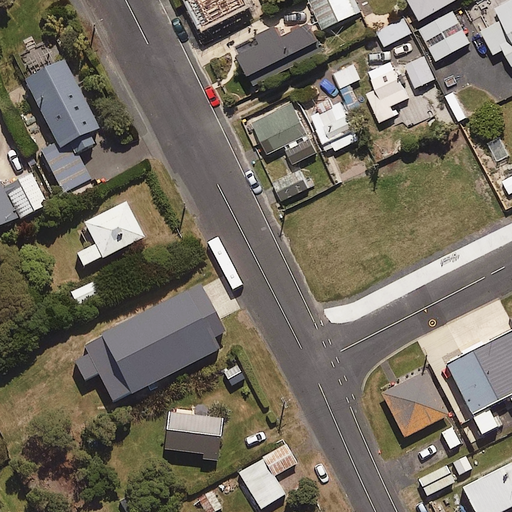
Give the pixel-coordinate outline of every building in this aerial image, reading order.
[(311,0),(314,6),(325,28),(361,10),(356,0),(311,0)] [(413,0),(424,18),(454,0),(413,0)] [(511,0),(510,0),(498,7),(505,17),(484,30),(497,52),(506,47),(511,56),(511,0)] [(323,37),(320,31),(309,8),(238,44),(258,84),(271,77),(266,66),(323,37)] [(439,59),(471,41),(455,10),(416,31),(424,46),(430,43),(439,59)] [(386,45),(413,31),(405,17),(379,31),(386,45)] [(24,74),(58,141),(41,150),(49,166),(63,193),(91,179),(78,152),(95,143),(90,133),(100,128),(55,39),(20,57),(28,72),(24,74)] [(417,86),(436,78),(426,55),(407,63),(417,86)] [(353,60),(334,70),(356,113),(366,108),(352,80),(361,76),(353,60)] [(393,104),(409,97),(394,61),(371,71),(379,89),(370,93),(382,121),(397,114),(393,104)] [(296,163),(321,150),(294,99),(253,120),(269,152),(286,143),(296,163)] [(343,103),(314,117),(329,147),(332,145),(335,151),(361,138),(343,103)] [(358,172),(370,167),(362,146),(350,151),(358,172)] [(284,199),(308,188),(299,170),(275,182),(284,199)] [(33,173),(2,188),(0,182),(0,226),(47,204),(33,173)] [(85,266),(144,237),(127,202),(82,224),(93,246),(78,253),(85,266)] [(77,309),(105,296),(97,279),(70,292),(77,309)] [(226,330),(203,284),(85,344),(89,352),(76,359),(87,382),(101,375),(115,402),(221,348),(215,336),(226,330)] [(511,330),(447,364),(473,415),(508,397),(511,403),(511,330)] [(405,437),(450,415),(427,370),(383,392),(405,437)] [(224,419),(170,412),(166,449),(203,453),(203,460),(218,462),(224,419)] [(450,449),(462,443),(452,424),(440,430),(450,449)] [(240,473),(262,509),(285,494),(275,477),(297,463),(286,445),(240,473)] [(511,463),(491,474),(464,487),(476,511),(500,511),(511,506),(511,463)] [(428,495),(455,482),(447,466),(420,479),(428,495)] [(206,511),(214,511),(222,507),(212,491),(198,500),(206,511)] [(121,511),(129,511),(135,508),(124,492),(113,501),(121,511)]
